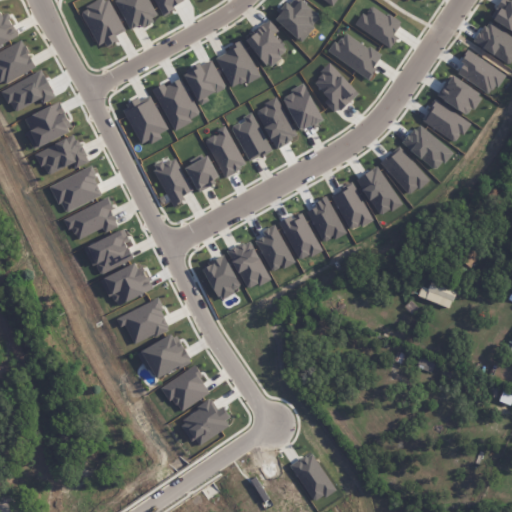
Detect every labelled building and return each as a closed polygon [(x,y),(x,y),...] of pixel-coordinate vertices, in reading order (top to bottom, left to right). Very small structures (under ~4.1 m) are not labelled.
[(95,48),(117,39),(115,34),(122,31),(109,0),(97,0),(79,8),(95,48)] [(157,16),(147,0),(112,0),(128,29),(138,23),(139,26),(157,16)] [(153,0),(161,13),(184,0),(153,0)] [(287,0),(272,17),(298,41),(320,17),(301,0),(287,0)] [(498,0),(489,20),(511,30),(511,1),(508,0),(498,0)] [(399,22),(370,4),(364,14),(360,12),(353,25),(389,47),(396,36),(392,34),(399,22)] [(0,43),(16,37),(6,12),(0,14),(0,43)] [(286,51),(273,34),(277,31),(268,19),(243,38),(266,67),(286,51)] [(511,61),(511,37),(486,20),(472,41),(509,66),(511,61)] [(381,56),(343,30),(328,52),(365,78),(381,56)] [(0,83),(34,66),(20,40),(0,49),(0,83)] [(214,54),(229,89),(258,76),(242,41),(214,54)] [(454,72),(490,94),(503,73),(467,50),(454,72)] [(205,96),(224,87),(210,58),(181,72),(197,105),(207,100),(205,96)] [(326,98),(323,102),(334,113),(356,92),(329,63),(310,81),(326,98)] [(0,90),(12,112),(38,99),(40,103),(54,96),(40,70),(0,90)] [(480,95),(449,75),(435,96),(467,116),(480,95)] [(171,129),(199,115),(179,76),(152,90),(171,129)] [(319,122),(304,82),(288,89),(290,93),(283,96),(295,130),(319,122)] [(120,107),(141,146),(160,136),(158,133),(166,129),(148,95),(138,100),(137,98),(120,107)] [(253,109),(273,148),(296,136),(276,97),(253,109)] [(468,123),(435,100),(421,120),(454,143),(468,123)] [(70,130),(56,101),(22,118),(28,129),(24,131),(32,148),(70,130)] [(270,149),(251,114),(229,125),(248,161),(270,149)] [(451,150),(415,124),(400,145),(436,170),(451,150)] [(221,176),(243,166),(225,125),(215,129),(216,133),(204,138),(221,176)] [(86,162),(76,135),(34,150),(43,175),(72,164),(73,167),(86,162)] [(378,163),(409,196),(427,178),(397,146),(378,163)] [(194,190),(217,180),(204,152),(189,158),(191,163),(183,167),(194,190)] [(151,168),(170,204),(192,192),(173,156),(151,168)] [(354,180),(379,217),(401,202),(375,165),(354,180)] [(101,194),(89,166),(48,184),(61,212),(101,194)] [(371,219),(352,182),(329,194),(349,231),(371,219)] [(304,209),(322,243),(344,232),(326,197),(304,209)] [(103,232),(117,225),(105,198),(63,217),(73,240),(100,228),(103,232)] [(279,220),(295,261),(319,251),(303,212),(291,216),(291,215),(279,220)] [(293,262),(272,224),(260,231),(263,236),(253,241),(270,271),(280,265),(281,268),(293,262)] [(96,275),(131,258),(125,246),(128,244),(120,229),(83,247),(96,275)] [(267,280),(250,239),(227,249),(243,290),(267,280)] [(487,248),(475,263),(464,255),(475,239),(487,248)] [(217,299),(239,287),(222,254),(199,266),(217,299)] [(149,290),(136,261),(100,278),(114,307),(149,290)] [(427,287),(419,285),(416,296),(449,307),(454,289),(429,281),(427,287)] [(123,324),(132,344),(169,328),(155,299),(114,317),(119,326),(123,324)] [(152,380),(189,359),(178,341),(174,343),(169,334),(137,352),(152,380)] [(421,355),(434,360),(431,368),(423,365),(422,368),(418,366),(419,364),(418,363),(421,355)] [(208,394),(194,366),(161,384),(175,411),(208,394)] [(178,417),(193,445),(230,426),(220,407),(215,409),(211,401),(178,417)] [(334,489),(309,452),(288,465),(313,503),(334,489)]
